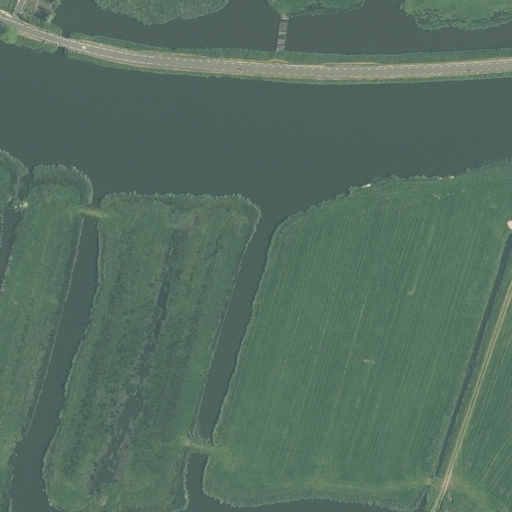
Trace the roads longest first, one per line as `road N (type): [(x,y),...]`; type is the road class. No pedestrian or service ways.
road 1 (tertiary): [(511,65),(359,73),(179,63),(88,49),(0,21)]
road 2 (track): [(433,511),(511,283)]
